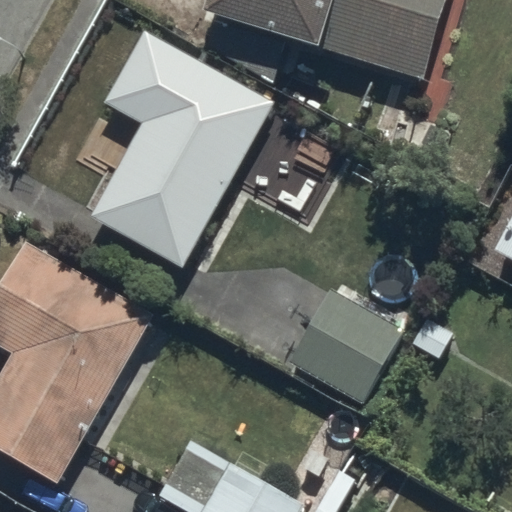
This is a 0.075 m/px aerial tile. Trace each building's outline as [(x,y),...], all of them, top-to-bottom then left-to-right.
[(210,0),(208,7),(428,75),(451,0),(210,0)] [(283,48),(214,24),(208,50),(271,84),(283,48)] [(102,217),(186,264),(276,104),(148,33),(111,98),(155,122),(102,217)] [(507,131),(461,108),(426,178),(471,201),(507,131)] [(511,228),(502,246),(511,251),(511,228)] [(0,380),(0,449),(59,482),(155,313),(31,243),(0,297),(0,342),(17,351),(0,380)] [(292,360),(369,404),(412,329),(334,285),(292,360)] [(302,511),(309,501),(197,440),(168,495),(199,511),(302,511)]
